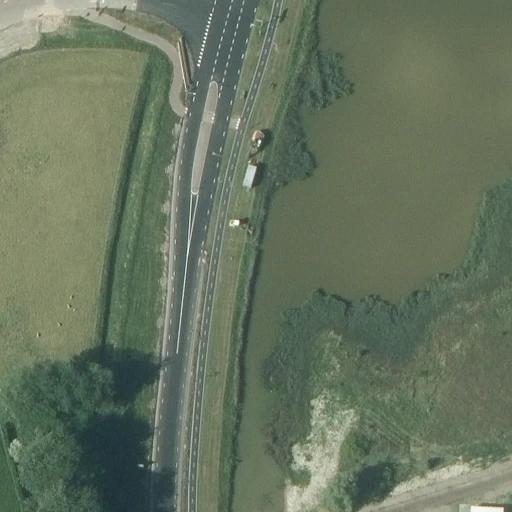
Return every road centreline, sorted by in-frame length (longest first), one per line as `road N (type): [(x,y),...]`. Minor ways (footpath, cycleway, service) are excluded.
road 1 (primary): [(165,511),(193,225)]
road 2 (primary): [(218,20),(187,169),(193,225)]
road 3 (primary): [(193,225),(243,29)]
